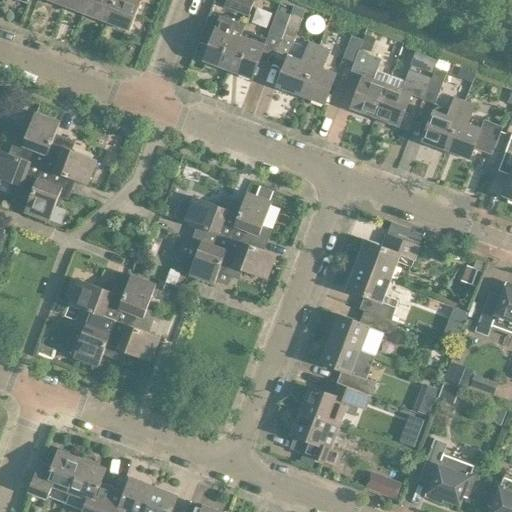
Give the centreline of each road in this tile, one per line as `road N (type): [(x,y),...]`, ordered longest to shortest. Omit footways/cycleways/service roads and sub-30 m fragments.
road 1 (residential): [(233,464),(340,177)]
road 2 (residential): [(233,464),(39,392)]
road 3 (residential): [(148,104),(340,177)]
road 4 (residential): [(340,177),(511,244)]
road 5 (residential): [(0,49),(148,104)]
road 6 (residential): [(360,511),(233,464)]
